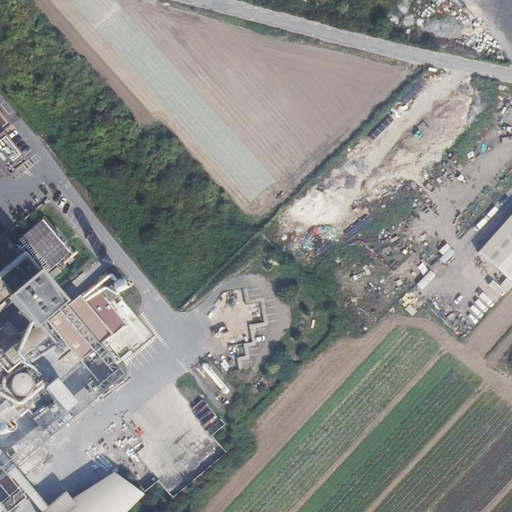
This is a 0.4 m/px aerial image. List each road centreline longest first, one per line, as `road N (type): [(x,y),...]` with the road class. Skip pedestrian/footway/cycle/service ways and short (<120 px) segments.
road 1 (unclassified): [(204,0),(511,74)]
road 2 (unknown): [(511,204),(450,274),(468,305)]
